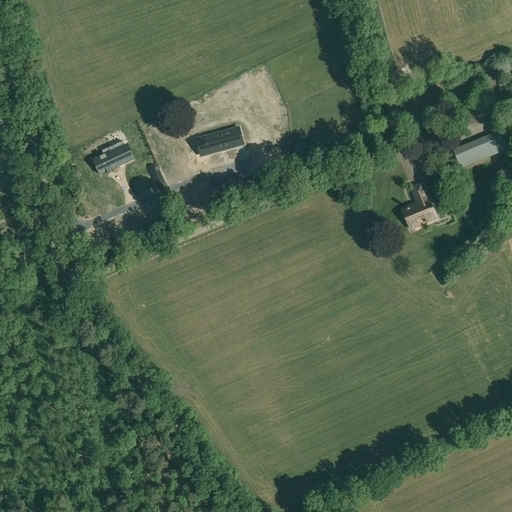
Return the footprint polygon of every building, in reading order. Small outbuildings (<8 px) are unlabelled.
[(239,81),(232,84),(235,91),(242,88),(239,81)] [(244,144),(241,135),(239,128),(232,130),(236,147),(244,144)] [(232,130),(204,136),(208,152),(236,147),(232,130)] [(461,169),(509,149),(501,130),(453,150),(461,169)] [(117,144),(109,148),(103,151),(105,155),(94,160),(101,175),(118,166),(116,162),(123,158),(117,144)] [(286,168),(284,162),(274,165),(276,171),(286,168)] [(254,181),(251,172),(245,174),(247,183),(254,181)] [(405,215),(404,218),(405,222),(408,223),(409,225),(426,218),(428,223),(438,219),(429,199),(428,199),(422,183),(410,188),(417,204),(403,210),(405,215)] [(158,191),(155,186),(146,190),(149,195),(158,191)]
